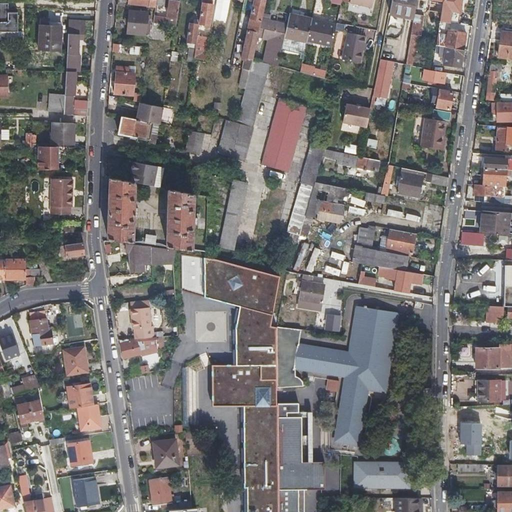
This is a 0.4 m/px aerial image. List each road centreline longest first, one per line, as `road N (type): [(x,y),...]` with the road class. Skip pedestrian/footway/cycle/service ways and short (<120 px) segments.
road 1 (residential): [(442,511),(440,301),(485,0)]
road 2 (residential): [(100,287),(97,156),(107,0)]
road 3 (residential): [(134,511),(100,287)]
